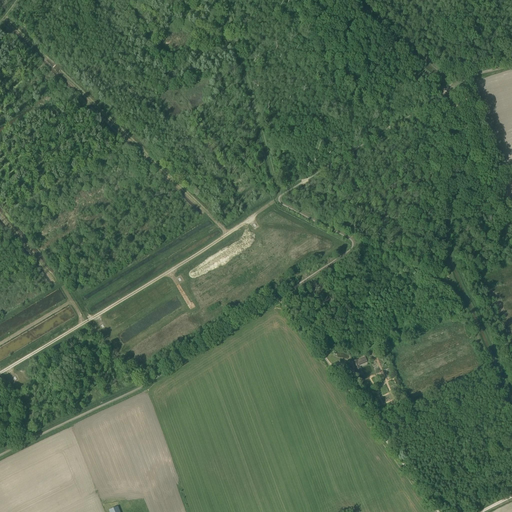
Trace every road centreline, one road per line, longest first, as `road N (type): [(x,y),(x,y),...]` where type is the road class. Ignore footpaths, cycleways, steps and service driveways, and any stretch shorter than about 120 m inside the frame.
road 1 (track): [(0,14),(229,233)]
road 2 (track): [(279,297),(438,511)]
road 3 (track): [(251,217),(127,0)]
road 4 (unclassified): [(83,322),(272,202)]
road 5 (track): [(224,0),(279,192),(272,202)]
road 6 (track): [(452,285),(443,228),(459,138),(445,93)]
road 7 (track): [(511,415),(452,285)]
road 8 (unclassified): [(83,322),(0,214)]
road 9 (track): [(356,0),(445,93)]
